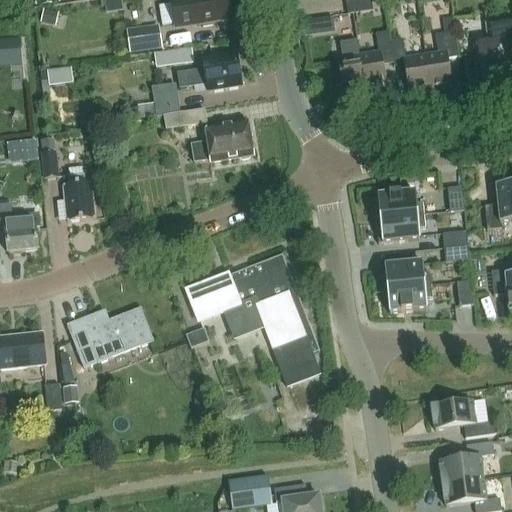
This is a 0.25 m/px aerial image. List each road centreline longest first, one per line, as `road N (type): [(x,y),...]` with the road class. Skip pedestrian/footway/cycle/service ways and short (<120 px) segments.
road 1 (residential): [(320,178),(62,281),(0,291)]
road 2 (residential): [(320,178),(384,154),(511,140)]
road 3 (residential): [(320,178),(314,139),(289,104),(274,0)]
road 4 (residential): [(320,178),(351,346)]
road 5 (residential): [(351,346),(384,511)]
road 6 (residential): [(351,346),(511,349)]
